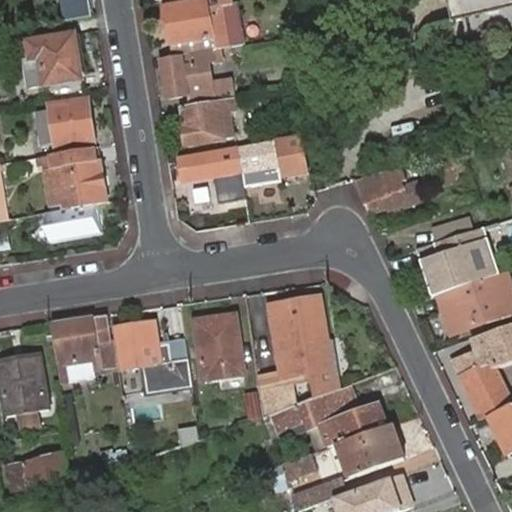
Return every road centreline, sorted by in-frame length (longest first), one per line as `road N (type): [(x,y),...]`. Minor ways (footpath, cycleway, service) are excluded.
road 1 (residential): [(489,511),(357,246),(164,274)]
road 2 (residential): [(164,274),(118,0)]
road 3 (residential): [(0,300),(164,274)]
